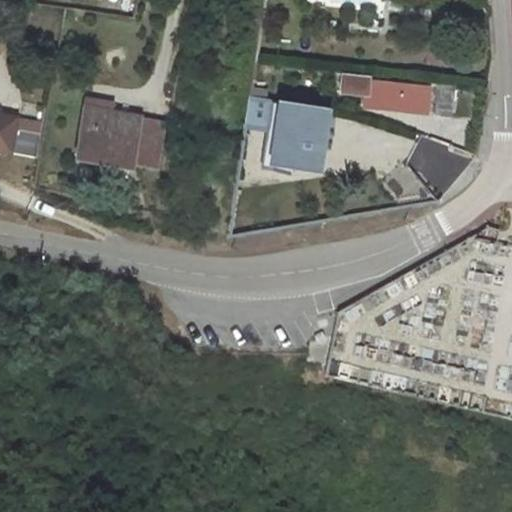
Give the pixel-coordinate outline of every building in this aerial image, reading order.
[(424,89),(365,82),(363,106),(421,113),(424,89)] [(435,83),(435,115),(455,115),(455,83),(435,83)] [(324,110),(268,102),(259,166),(314,175),(324,110)] [(139,115),(79,103),(68,158),(128,170),(129,164),(153,168),(163,122),(139,117),(139,115)] [(11,130),(13,119),(5,117),(0,146),(0,150),(8,152),(33,157),(37,134),(11,130)]
